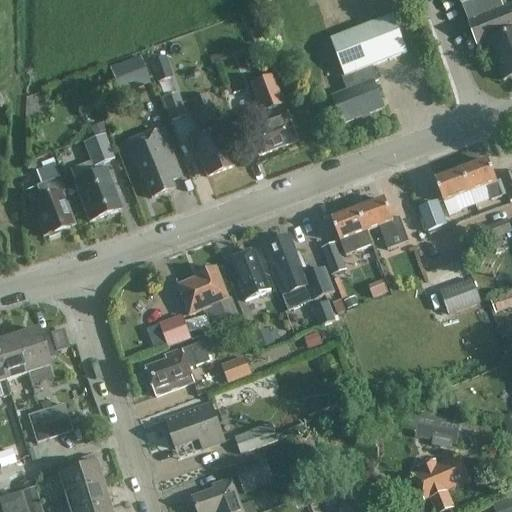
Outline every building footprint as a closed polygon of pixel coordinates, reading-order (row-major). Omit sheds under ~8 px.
[(459,0),(462,7),(469,24),(478,48),(489,44),(504,82),(511,78),(511,6),(505,9),(501,0),(459,0)] [(333,98),(344,125),(384,110),(375,84),(380,82),(374,68),(408,54),(394,16),(331,40),(345,77),(342,78),(348,92),(333,98)] [(110,69),(120,97),(151,85),(141,57),(110,69)] [(157,85),(172,79),(165,58),(150,63),(157,85)] [(285,112),(272,117),(270,111),(283,106),(272,78),(250,86),(259,109),(257,110),(262,121),(247,127),(259,158),(296,144),(289,125),(290,124),(285,112)] [(187,117),(179,94),(162,100),(170,123),(187,117)] [(220,125),(219,125),(207,95),(188,102),(200,132),(188,138),(196,158),(199,159),(207,178),(234,168),(227,148),(229,148),(220,125)] [(94,138),(105,133),(102,125),(91,130),(94,138)] [(143,178),(151,200),(174,191),(171,183),(182,179),(162,128),(121,145),(129,167),(136,165),(141,179),(143,178)] [(115,161),(106,136),(83,144),(91,163),(93,170),(103,166),(115,161)] [(53,160),(41,165),(43,169),(55,165),(53,160)] [(503,197),(498,183),(490,161),(463,171),(471,193),(486,188),(492,201),(503,197)] [(91,163),(69,171),(74,182),(105,170),(103,166),(93,170),(91,163)] [(48,237),(49,239),(60,235),(59,232),(73,227),(60,194),(65,192),(55,165),(43,169),(35,172),(41,185),(36,187),(41,201),(32,204),(45,238),(48,237)] [(121,211),(105,170),(74,182),(73,183),(89,224),(121,211)] [(456,199),(471,193),(463,171),(436,182),(445,204),(450,217),(461,213),(456,199)] [(511,202),(511,174),(501,178),(510,203),(511,202)] [(359,211),(368,233),(380,228),(389,251),(410,243),(401,219),(394,222),(386,201),(359,211)] [(438,203),(420,211),(430,234),(448,227),(438,203)] [(359,211),(333,221),(341,243),(347,257),(374,247),(368,233),(359,211)] [(485,229),(489,241),(511,233),(511,229),(509,221),(485,229)] [(300,254),(297,255),(290,238),(268,247),(278,269),(273,271),(290,312),(336,293),(326,270),(310,277),(300,254)] [(348,272),(338,244),(323,250),(333,277),(348,272)] [(271,294),(255,252),(233,261),(241,283),(238,284),(245,304),(271,294)] [(217,270),(215,271),(210,268),(203,271),(201,277),(199,278),(200,280),(180,288),(184,297),(183,298),(191,318),(206,311),(214,330),(228,324),(228,323),(221,304),(229,300),(217,270)] [(441,292),(450,316),(483,304),(474,280),(441,292)] [(511,293),(498,298),(504,313),(511,309),(511,293)] [(229,300),(221,304),(228,323),(240,318),(233,299),(229,300)] [(345,303),(348,311),(358,307),(355,299),(345,303)] [(342,302),(334,305),(338,316),(346,313),(342,302)] [(160,325),(169,349),(192,340),(183,316),(160,325)] [(276,344),(270,330),(253,337),(258,351),(276,344)] [(28,376),(50,369),(38,331),(16,338),(28,376)] [(52,336),(57,353),(68,349),(63,332),(52,336)] [(323,347),(319,335),(303,340),(307,352),(323,347)] [(0,362),(6,383),(28,376),(16,338),(0,342),(0,362)] [(146,370),(157,398),(195,384),(190,370),(211,362),(204,344),(166,358),(168,362),(146,370)] [(225,373),(229,385),(253,376),(246,358),(236,362),(238,368),(225,373)] [(11,397),(6,383),(0,362),(0,386),(4,399),(11,397)] [(345,410),(344,400),(329,401),(330,410),(345,410)] [(199,442),(203,452),(227,443),(212,404),(165,421),(176,451),(199,442)] [(49,441),(61,437),(54,417),(52,409),(40,413),(49,441)] [(36,445),(49,441),(40,413),(28,417),(36,445)] [(462,421),(421,414),(416,439),(458,446),(462,421)] [(59,415),(54,417),(61,437),(66,436),(59,415)] [(236,439),(242,456),(279,443),(273,426),(236,439)] [(28,451),(31,463),(40,460),(37,448),(28,451)] [(0,465),(1,469),(18,464),(14,453),(0,457),(0,465)] [(261,462),(259,457),(234,466),(246,495),(275,484),(266,460),(261,462)] [(436,511),(450,511),(455,510),(449,494),(449,493),(449,492),(471,484),(463,460),(440,468),(438,463),(421,469),(423,474),(417,476),(426,500),(432,498),(436,511)] [(65,498),(103,486),(96,464),(58,476),(65,498)] [(242,508),(232,480),(214,487),(215,491),(193,499),(198,511),(256,511),(253,503),(242,508)] [(69,511),(97,511),(110,508),(103,486),(65,498),(69,511)] [(27,511),(27,510),(22,493),(10,496),(14,511),(27,511)] [(308,508),(309,511),(321,511),(314,494),(297,501),(301,511),(308,508)] [(0,505),(2,511),(14,511),(10,496),(0,499),(0,505)] [(341,511),(370,511),(366,496),(339,504),(341,511)] [(511,511),(511,501),(499,506),(501,511),(511,511)]
